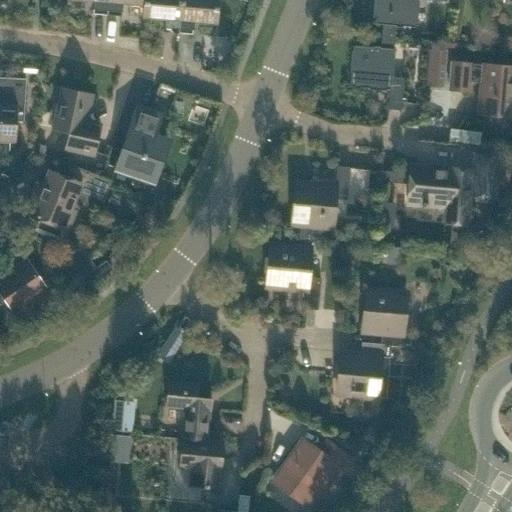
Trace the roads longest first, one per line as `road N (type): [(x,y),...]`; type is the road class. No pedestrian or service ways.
road 1 (residential): [(0,38),(51,42),(260,104)]
road 2 (unclassified): [(167,278),(122,325),(68,362),(0,390)]
road 3 (unclassified): [(167,278),(202,229),(260,104)]
road 4 (residential): [(251,456),(259,372),(224,328)]
road 5 (unclassified): [(392,141),(332,134),(260,104)]
road 6 (residential): [(224,328),(344,342)]
